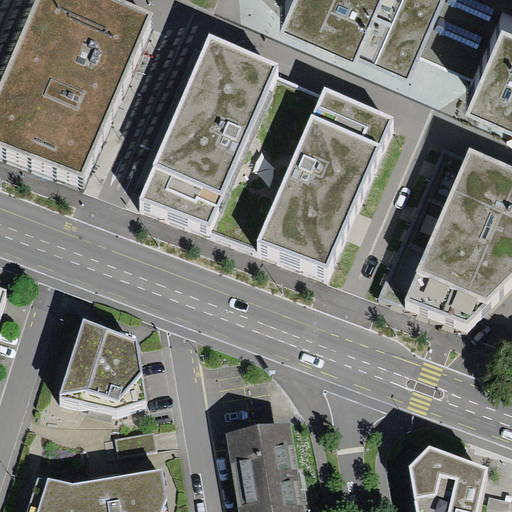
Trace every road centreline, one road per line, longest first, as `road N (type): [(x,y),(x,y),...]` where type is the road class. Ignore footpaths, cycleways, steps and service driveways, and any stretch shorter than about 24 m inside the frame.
road 1 (residential): [(0,460),(64,252)]
road 2 (residential): [(186,299),(180,332),(213,511)]
road 3 (primary): [(186,299),(360,364)]
road 4 (primary): [(360,364),(511,421)]
road 5 (residential): [(360,364),(346,407),(361,511)]
road 6 (primary): [(64,252),(186,299)]
